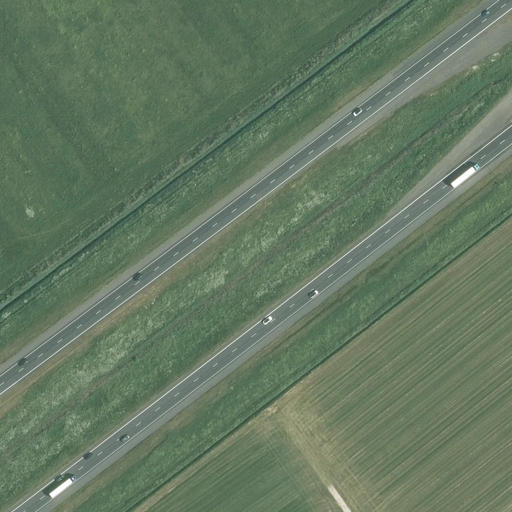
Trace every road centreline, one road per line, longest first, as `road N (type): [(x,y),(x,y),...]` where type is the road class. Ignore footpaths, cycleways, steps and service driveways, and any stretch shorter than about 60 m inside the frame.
road 1 (motorway): [(510,0),(0,384)]
road 2 (motorway): [(25,511),(511,134)]
